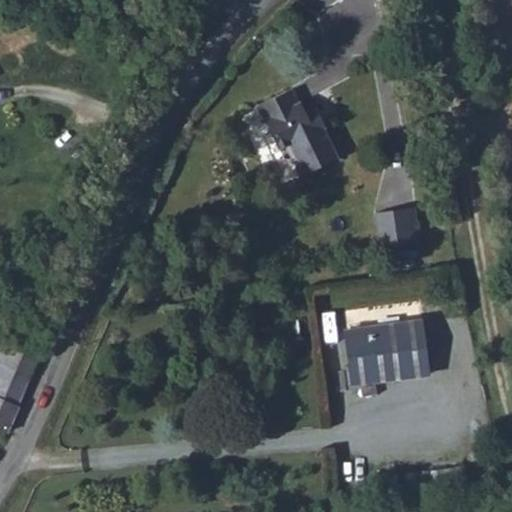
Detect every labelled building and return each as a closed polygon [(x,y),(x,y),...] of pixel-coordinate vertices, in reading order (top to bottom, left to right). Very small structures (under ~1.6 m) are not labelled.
[(322,167),(360,154),(341,114),(333,116),(324,95),(317,97),(311,86),(278,100),(300,148),(309,157),(317,156),(322,167)] [(435,203),(430,204),(435,238),(440,238),(435,203)] [(430,204),(396,209),(401,243),(435,238),(430,204)] [(358,363),(431,351),(426,318),(353,330),(358,363)] [(14,370),(20,355),(6,350),(0,365),(14,370)] [(434,372),(431,351),(358,363),(361,382),(434,372)] [(0,432),(16,438),(47,365),(20,355),(14,370),(0,365),(0,432)]
